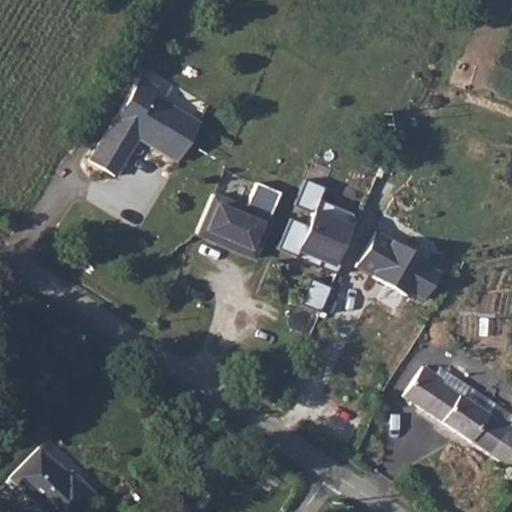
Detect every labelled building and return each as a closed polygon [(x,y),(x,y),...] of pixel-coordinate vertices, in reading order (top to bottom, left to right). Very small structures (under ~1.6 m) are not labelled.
[(139,77),(88,160),(114,176),(137,138),(177,161),(200,124),(152,95),(157,88),(139,77)] [(315,268),(334,276),(358,220),(317,203),(323,190),(303,181),(292,207),(311,215),(305,228),(287,221),(274,250),(293,259),(295,253),(317,262),(315,268)] [(209,194),(192,234),(250,259),(267,219),(265,218),(276,193),(251,183),(240,208),(209,194)] [(425,260),(375,231),(354,266),(404,295),(407,291),(422,299),(438,272),(423,263),(425,260)] [(293,259),(315,268),(317,262),(295,253),(293,259)] [(299,302),(319,311),(329,286),(309,277),(299,302)] [(503,442),(511,427),(511,411),(459,374),(461,371),(438,357),(417,388),(503,442)] [(0,442),(0,485),(39,511),(67,472),(51,461),(47,467),(4,438),(0,442)]
